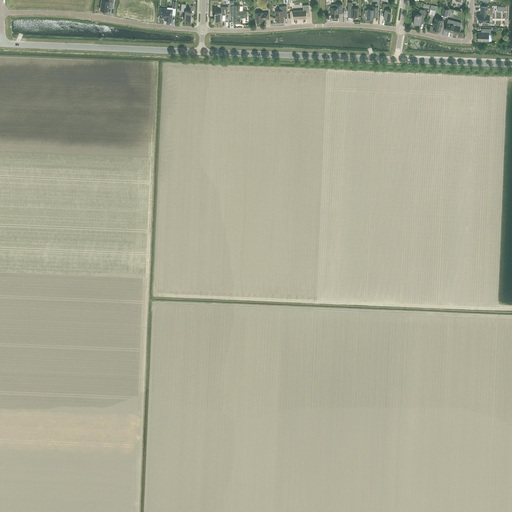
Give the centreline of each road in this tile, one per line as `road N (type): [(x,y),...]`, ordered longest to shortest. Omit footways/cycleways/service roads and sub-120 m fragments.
road 1 (residential): [(1,13),(202,29)]
road 2 (unclassified): [(201,52),(1,43)]
road 3 (residential): [(202,29),(400,30)]
road 4 (unclassified): [(397,59),(201,52)]
